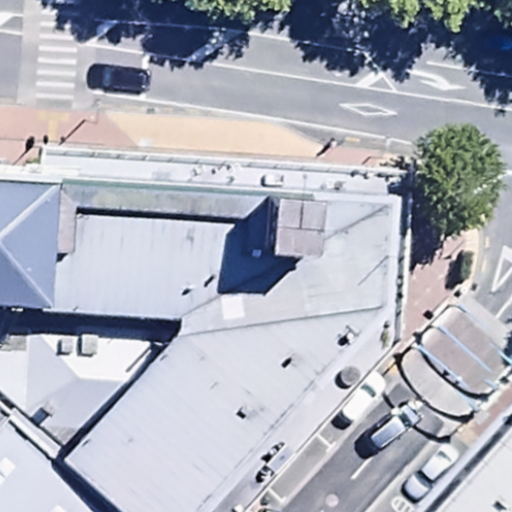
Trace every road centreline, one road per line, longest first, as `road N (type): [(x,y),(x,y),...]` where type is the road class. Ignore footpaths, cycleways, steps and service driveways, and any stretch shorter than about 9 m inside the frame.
road 1 (secondary): [(511,107),(0,25)]
road 2 (unclassified): [(511,310),(323,511)]
